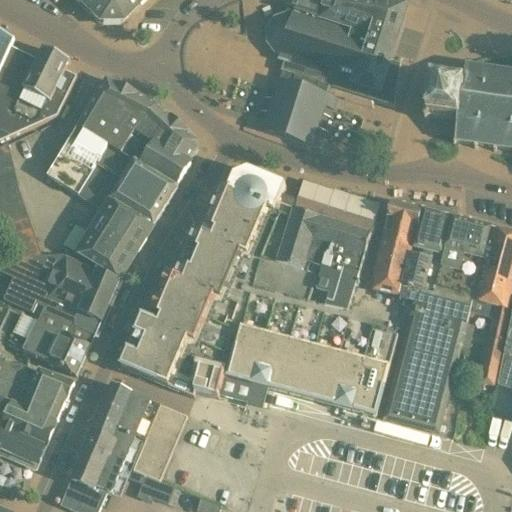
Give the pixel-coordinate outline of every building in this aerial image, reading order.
[(71,0),(79,7),(82,11),(96,24),(121,24),(144,0),(71,0)] [(317,0),(301,3),(293,25),(392,55),(405,16),(401,9),(344,0),(317,0)] [(258,129),(258,131),(262,133),(317,150),(320,141),(315,139),(318,129),(325,107),(330,109),(333,100),(327,98),(330,89),(332,90),(335,80),(346,83),(379,93),(389,62),(392,55),(343,40),(293,25),(278,20),(275,21),(267,32),(267,45),(275,55),(281,57),(280,62),(284,63),(281,74),(282,74),(279,83),(273,81),(271,90),(276,92),(266,124),(260,123),(258,129)] [(0,143),(57,118),(77,79),(66,74),(70,66),(43,53),(38,64),(33,61),(12,51),(14,47),(0,39),(0,143)] [(505,77),(489,75),(489,70),(487,70),(486,74),(467,72),(465,69),(463,71),(465,73),(463,89),(459,89),(458,91),(434,88),(432,82),(429,84),(433,90),(429,116),(424,119),(426,122),(430,120),(458,124),(455,143),(453,145),(454,147),(457,145),(474,147),(474,151),(477,151),(477,148),(494,150),(494,154),(496,154),(496,151),(511,152),(511,78),(508,78),(508,73),(506,73),(505,77)] [(78,131),(49,179),(48,180),(67,192),(78,199),(103,214),(98,223),(96,221),(75,255),(119,283),(132,262),(133,262),(141,249),(158,222),(177,191),(176,191),(191,168),(189,167),(198,152),(196,144),(179,129),(157,110),(159,107),(130,92),(106,80),(77,129),(76,130),(78,131)] [(142,319),(121,369),(194,400),(196,396),(218,402),(225,379),(376,420),(398,340),(344,325),(348,315),(346,315),(321,309),(322,309),(309,305),(317,280),(277,268),(294,214),(297,205),(297,204),(280,199),(284,188),(248,172),(234,178),(227,192),(221,189),(201,235),(194,232),(175,279),(168,276),(148,322),(142,319)] [(324,212),(297,204),(297,205),(294,214),(277,268),(317,280),(309,305),(322,309),(321,309),(346,315),(348,315),(374,227),(324,212)] [(374,293),(401,300),(403,290),(413,258),(411,258),(422,214),(392,207),(376,272),(374,293)] [(383,423),(439,437),(451,391),(455,392),(459,375),(455,374),(460,353),(468,355),(475,329),(467,327),(470,315),(495,321),(487,355),(500,358),(508,323),(505,322),(511,289),(511,284),(481,276),(473,306),(433,296),(452,222),(424,215),(413,258),(403,290),(416,294),(383,423)] [(473,306),(481,276),(491,232),(489,231),(454,222),(452,222),(433,296),(473,306)] [(27,259),(61,256),(60,242),(21,245),(15,228),(1,234),(13,264),(27,259)] [(511,236),(491,232),(481,276),(511,284),(511,236)] [(119,284),(66,261),(61,258),(28,260),(1,271),(0,272),(0,275),(13,281),(3,303),(33,316),(37,307),(44,310),(42,316),(95,339),(119,284)] [(49,368),(76,380),(90,352),(0,310),(0,361),(3,355),(6,346),(49,368)] [(511,319),(511,320),(503,356),(497,387),(511,391),(511,319)] [(479,386),(493,389),(500,358),(487,355),(485,363),(479,386)] [(0,365),(0,400),(6,403),(0,414),(0,452),(37,469),(73,388),(40,373),(36,381),(24,376),(26,370),(0,365)] [(61,510),(65,511),(66,511),(99,511),(107,495),(112,497),(124,469),(133,473),(161,408),(115,389),(113,388),(99,419),(93,435),(72,484),(61,510)] [(133,473),(160,484),(169,463),(179,440),(188,420),(161,408),(133,473)] [(487,425),(483,441),(503,447),(508,431),(487,425)] [(133,473),(129,483),(142,489),(137,501),(151,506),(153,502),(173,510),(180,492),(160,484),(133,473)]
